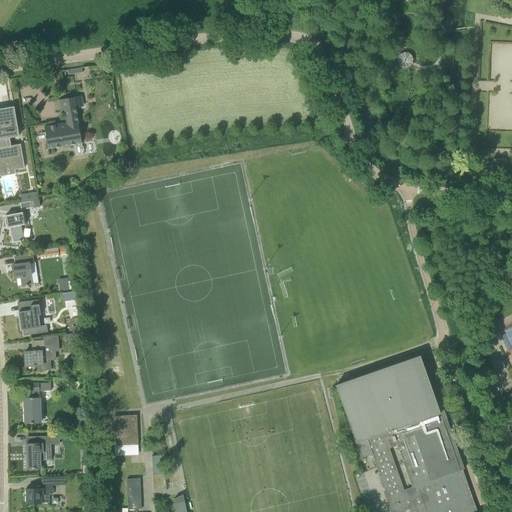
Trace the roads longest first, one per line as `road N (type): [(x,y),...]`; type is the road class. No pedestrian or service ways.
road 1 (unclassified): [(247,34),(0,68)]
road 2 (residential): [(405,190),(365,168),(311,45),(247,34)]
road 3 (unclassified): [(442,334),(405,190)]
